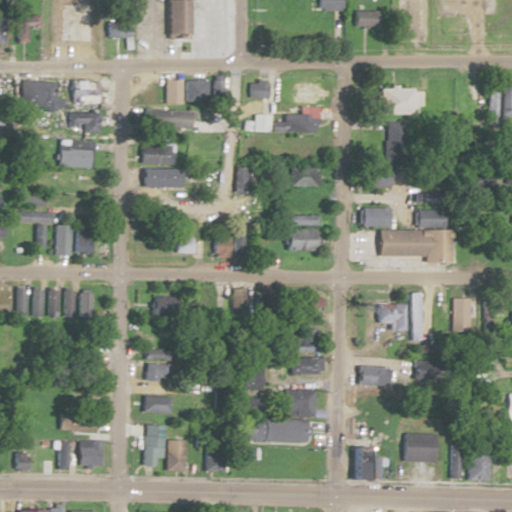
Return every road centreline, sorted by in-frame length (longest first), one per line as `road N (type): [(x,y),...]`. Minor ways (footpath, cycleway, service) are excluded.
road 1 (residential): [(511,502),(0,489)]
road 2 (residential): [(511,278),(0,273)]
road 3 (residential): [(0,62),(511,61)]
road 4 (residential): [(331,511),(343,62)]
road 5 (residential): [(112,511),(123,62)]
road 6 (residential): [(216,196),(231,0)]
